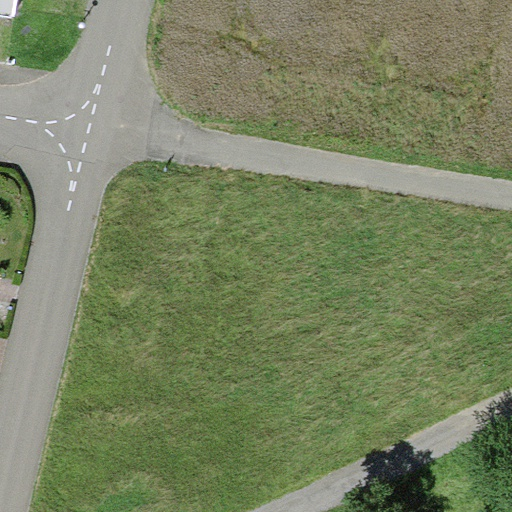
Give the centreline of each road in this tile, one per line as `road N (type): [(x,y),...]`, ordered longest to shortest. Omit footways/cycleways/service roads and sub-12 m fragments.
road 1 (track): [(94,118),(511,203)]
road 2 (residential): [(94,118),(9,511)]
road 3 (track): [(295,511),(511,413)]
road 4 (residential): [(122,0),(94,118)]
